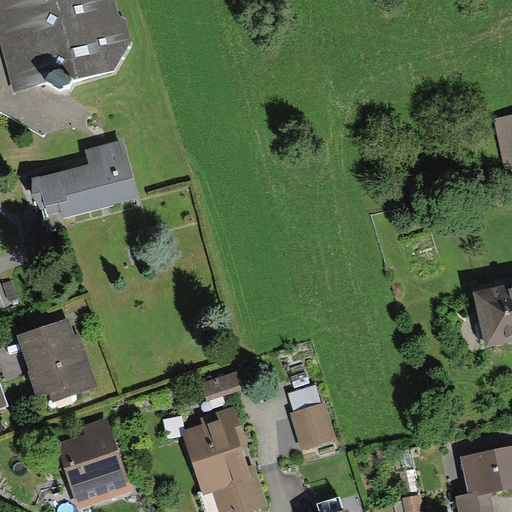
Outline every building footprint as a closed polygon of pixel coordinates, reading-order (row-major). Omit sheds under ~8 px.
[(0,0),(0,34),(15,96),(46,87),(45,90),(59,100),(64,99),(64,97),(70,96),(73,87),(115,75),(133,45),(126,22),(120,18),(115,0),(0,0)] [(507,181),(511,179),(511,117),(494,121),(507,181)] [(91,169),(33,184),(32,201),(41,215),(46,214),(48,219),(60,216),(61,223),(137,202),(122,145),(87,154),(91,169)] [(511,289),(473,298),(486,353),(511,347),(511,289)] [(70,320),(15,339),(37,402),(51,397),(54,404),(99,389),(80,336),(76,338),(70,320)] [(207,404),(249,390),(243,371),(200,386),(207,404)] [(0,411),(10,408),(0,380),(0,411)] [(325,404),(290,416),(302,452),(337,441),(325,404)] [(213,495),(218,511),(256,511),(268,508),(254,468),(249,470),(242,451),(248,449),(234,409),(201,420),(203,427),(182,434),(203,498),(213,495)] [(107,419),(82,428),(85,437),(56,447),(78,511),(133,493),(107,419)] [(511,449),(461,461),(469,497),(456,500),(458,511),(495,511),(492,496),(511,491),(511,449)] [(405,500),(421,497),(416,470),(400,473),(405,500)] [(405,511),(423,511),(421,497),(405,500),(403,501),(405,511)]
